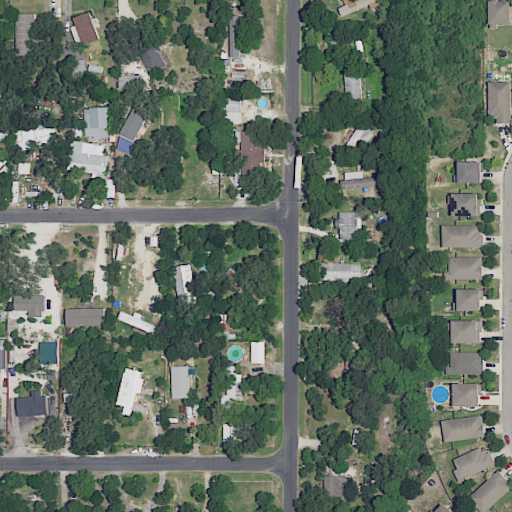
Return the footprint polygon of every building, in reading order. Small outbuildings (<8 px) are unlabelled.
[(338,8),(341,16),(379,0),(343,0),(345,5),(338,8)] [(510,0),(489,1),(489,28),(497,28),(497,24),(511,24),(510,0)] [(70,18),(78,45),(99,39),(95,28),(97,27),(92,11),(70,18)] [(34,13),(16,14),(17,51),(36,50),(34,13)] [(239,37),(247,37),(247,22),(239,22),(239,15),(229,15),(229,57),(239,57),(239,37)] [(140,52),(151,72),(169,63),(158,43),(140,52)] [(84,75),(85,60),(72,60),(71,75),(84,75)] [(344,68),(345,100),(361,99),(360,67),(344,68)] [(118,88),(148,89),(148,76),(118,76),(118,88)] [(510,121),(511,82),(489,81),(488,121),(510,121)] [(241,124),(240,97),(225,98),(226,124),(241,124)] [(108,107),(83,108),(83,138),(109,137),(108,107)] [(366,142),(373,127),(358,121),(348,146),(354,148),(357,139),(366,142)] [(13,131),(17,151),(57,144),(54,124),(13,131)] [(242,175),(265,174),(264,131),(235,132),(235,141),(241,141),(242,175)] [(104,145),(72,141),(68,169),(92,173),(91,177),(104,179),(108,156),(102,155),(104,145)] [(482,182),(481,161),(458,161),(459,183),(482,182)] [(387,186),(387,176),(363,177),(363,171),(342,172),(342,188),(387,186)] [(453,215),(478,215),(478,193),(452,193),(453,215)] [(337,212),(336,228),(339,228),(339,239),(356,239),(357,229),(361,229),(361,213),(337,212)] [(483,247),(483,233),(479,233),(479,225),(442,225),(442,247),(483,247)] [(482,257),(447,257),(447,279),(481,279),(482,257)] [(360,264),(323,262),(322,280),(359,281),(360,264)] [(174,266),(177,304),(195,303),(193,264),(174,266)] [(481,310),(480,289),(457,289),(457,302),(453,302),(453,311),(481,310)] [(14,310),(44,310),(44,295),(15,294),(14,310)] [(66,325),(105,324),(104,307),(65,309),(66,325)] [(452,343),(481,342),(480,320),(452,320),(452,343)] [(57,341),(40,342),(41,364),(58,363),(57,341)] [(264,363),(264,342),(251,342),(251,363),(264,363)] [(482,374),(483,352),(449,352),(448,374),(482,374)] [(194,365),(171,366),(172,398),(190,398),(189,386),(194,386),(194,365)] [(145,372),(126,368),(117,404),(125,406),(123,414),(144,419),(147,407),(134,404),(137,393),(140,393),(145,372)] [(227,395),(221,395),(221,408),(241,409),(242,373),(228,373),(227,395)] [(453,407),(480,406),(479,383),(453,383),(453,407)] [(18,416),(47,415),(47,396),(17,397),(18,416)] [(484,437),(482,415),(441,419),(443,441),(484,437)] [(242,424),(223,423),(223,443),(242,443),(242,424)] [(495,464),(489,450),(483,453),(481,447),(453,459),(457,469),(453,470),(457,480),(495,464)] [(480,511),(484,511),(511,486),(511,485),(498,470),(468,498),(480,511)] [(346,476),(323,476),(323,496),(345,496),(345,484),(346,484),(346,476)]
